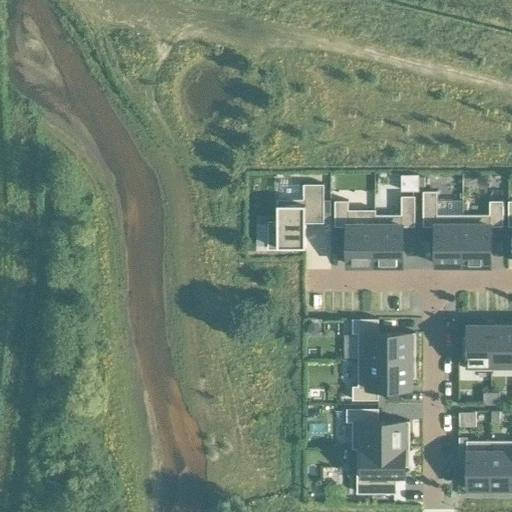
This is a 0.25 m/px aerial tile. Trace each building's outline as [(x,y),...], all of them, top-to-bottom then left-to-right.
[(419,190),(419,174),(402,174),(402,190),(419,190)] [(278,220),(268,220),(268,248),(287,248),(287,246),(306,246),(306,222),(324,222),(324,218),(331,218),(331,200),(324,200),(324,183),(304,183),(304,198),(278,198),(278,220)] [(436,264),(463,264),(464,214),(438,214),(437,190),(423,190),(423,216),(436,216),(436,264)] [(375,214),(375,264),(402,264),(402,253),(403,226),(415,225),(415,195),(402,195),(402,214),(376,214),(375,214)] [(375,214),(376,214),(376,209),(349,209),(349,200),(335,200),(335,225),(348,225),(348,264),(375,264),(375,214)] [(490,214),(464,214),(463,264),(491,264),(491,225),(503,225),(503,200),(490,200),(490,214)] [(358,359),(416,359),(416,332),(379,332),(379,318),(353,318),(353,332),(358,332),(358,359)] [(491,364),(493,364),(511,364),(511,323),(491,324),(491,364)] [(491,364),(491,324),(467,324),(467,336),(464,336),(464,348),(463,348),(463,354),(467,354),(467,369),(493,369),(493,364),(491,364)] [(416,365),(416,359),(358,359),(358,385),(353,385),(353,399),(379,399),(379,386),(411,386),(411,376),(415,376),(415,365),(416,365)] [(484,404),(492,404),(492,392),(484,392),(484,404)] [(492,392),(492,404),(500,404),(500,392),(492,392)] [(357,446),(410,446),(410,420),(379,420),(379,407),(347,407),(347,421),(353,421),(352,448),(357,448),(357,446)] [(500,410),(492,410),(492,422),(500,422),(500,410)] [(468,436),(460,436),(460,461),(467,461),(467,487),(491,487),(491,439),(467,439),(468,436)] [(511,439),(491,439),(491,487),(511,487),(511,439)] [(357,446),(357,448),(357,451),(358,451),(358,492),(374,492),(374,493),(397,493),(397,475),(405,475),(405,465),(410,465),(410,446),(357,446)]
